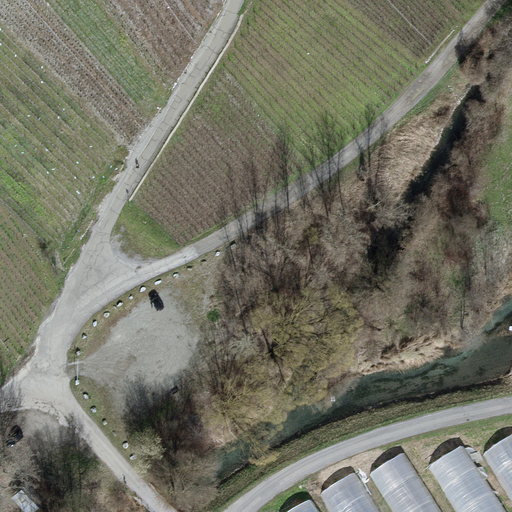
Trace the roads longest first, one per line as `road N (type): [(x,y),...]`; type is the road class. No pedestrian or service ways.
road 1 (unclassified): [(30,364),(110,207),(234,0)]
road 2 (unclassified): [(511,406),(408,428),(280,482),(238,511)]
road 3 (unclassified): [(164,511),(30,364)]
